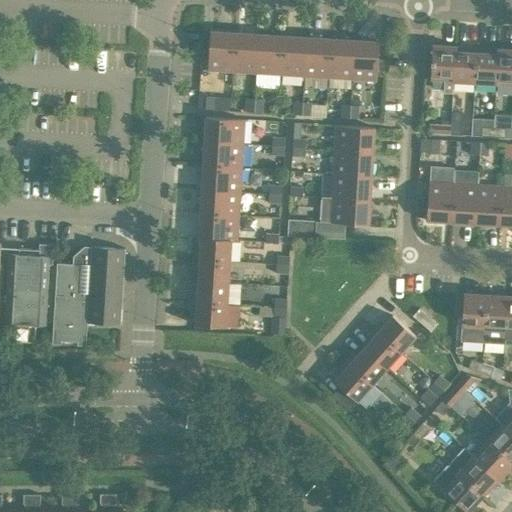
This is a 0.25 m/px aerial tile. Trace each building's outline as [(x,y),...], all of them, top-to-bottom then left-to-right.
[(207,70),(232,72),(235,33),(210,31),(207,70)] [(258,34),(235,33),(232,72),(256,73),(258,34)] [(282,36),(258,34),(256,73),(280,75),(282,36)] [(306,37),(282,36),(280,75),(304,76),(306,37)] [(330,39),(306,37),(304,76),(328,78),(330,39)] [(354,40),(330,39),(328,78),(352,79),(354,40)] [(379,42),(354,40),(352,79),(376,81),(379,42)] [(452,81),(453,82),(455,46),(432,45),(430,80),(443,81),(442,93),(451,93),(452,81)] [(453,82),(475,83),(477,48),(455,46),(453,82)] [(475,83),(496,84),(499,49),(477,48),(475,83)] [(496,84),(511,85),(511,49),(499,49),(496,84)] [(205,109),(214,110),(214,97),(206,96),(205,109)] [(254,112),(254,99),(246,99),(245,112),(254,112)] [(254,99),(254,112),(262,113),(263,100),(254,99)] [(301,115),(302,102),(294,102),(293,115),(301,115)] [(302,102),(301,115),(310,116),(311,103),(302,102)] [(349,118),(350,105),(341,105),(341,117),(349,118)] [(350,105),(349,118),(358,119),(359,106),(350,105)] [(451,125),(450,134),(462,135),(463,113),(450,113),(450,125),(451,125)] [(204,141),(243,143),(244,120),(205,117),(204,141)] [(292,147),(305,148),(306,139),(300,139),(301,123),(294,123),(293,139),(292,147)] [(450,125),(438,124),(429,124),(428,133),(450,134),(451,125),(450,125)] [(334,150),(373,152),(374,128),(335,125),(334,150)] [(493,137),(494,128),(481,127),(481,136),(493,137)] [(494,128),(493,137),(505,138),(505,128),(494,128)] [(272,146),(284,147),(285,138),(272,137),(272,146)] [(439,152),(440,140),(420,139),(419,152),(439,152)] [(241,166),(243,143),(204,141),(202,164),(241,166)] [(479,155),(480,142),(471,142),(470,154),(479,155)] [(480,142),(479,155),(487,156),(488,143),(480,142)] [(284,147),(272,146),(271,154),(284,155),(284,147)] [(305,148),(292,147),(292,156),(305,157),(305,148)] [(371,176),(373,152),(334,150),(332,174),(371,176)] [(240,189),(241,166),(202,164),(201,187),(240,189)] [(370,200),(371,176),(332,174),(331,197),(331,198),(370,200)] [(426,221),(451,222),(453,183),(429,182),(426,221)] [(477,184),(453,183),(451,222),(475,224),(477,184)] [(475,224),(499,225),(501,186),(477,184),(475,224)] [(268,194),(281,195),(282,186),(269,185),(268,194)] [(499,225),(511,225),(511,186),(501,186),(499,225)] [(201,187),(200,209),(239,212),(240,189),(201,187)] [(290,187),(289,195),(302,196),(303,187),(290,187)] [(281,195),(268,194),(268,202),(281,203),(281,195)] [(331,198),(331,197),(321,196),(320,222),(368,225),(370,200),(331,198)] [(200,209),(198,232),(237,235),(239,212),(200,209)] [(287,236),(291,236),(315,237),(316,221),(288,219),(287,236)] [(194,248),(194,255),(230,257),(231,240),(237,241),(237,235),(198,232),(198,238),(200,238),(199,249),(194,248)] [(278,243),(279,234),(266,233),(265,242),(278,243)] [(39,244),(39,249),(18,248),(18,254),(14,254),(8,259),(4,317),(10,323),(14,323),(13,341),(35,342),(36,325),(46,325),(49,264),(52,265),(54,245),(39,244)] [(125,248),(91,246),(90,251),(87,251),(79,258),(79,264),(56,263),(51,344),(61,344),(61,341),(77,342),(77,345),(86,346),(87,322),(100,323),(100,319),(108,320),(108,323),(120,324),(125,248)] [(198,270),(198,278),(229,280),(230,257),(194,255),(193,270),(198,270)] [(276,264),(289,265),(289,256),(277,256),(276,264)] [(289,265),(276,264),(276,273),(288,274),(289,265)] [(192,291),(191,301),(227,303),(229,280),(198,278),(197,292),(192,291)] [(461,340),(484,342),(487,295),(463,293),(461,328),(461,340)] [(509,296),(487,295),(484,342),(506,343),(509,296)] [(273,307),(286,308),(287,300),(274,299),(273,307)] [(226,327),(227,303),(191,301),(190,313),(195,313),(195,325),(226,327)] [(286,308),(273,307),(273,316),(286,317),(286,308)] [(419,308),(413,316),(431,331),(437,324),(419,308)] [(381,320),(374,328),(401,352),(416,336),(392,315),(385,323),(381,320)] [(370,340),(363,348),(386,368),(401,352),(374,328),(366,336),(370,340)] [(345,360),(344,361),(351,368),(371,385),(386,368),(363,348),(356,356),(352,352),(345,360)] [(479,372),(482,363),(471,359),(468,368),(479,372)] [(351,368),(344,361),(338,368),(342,372),(334,380),(340,386),(331,395),(349,411),(357,402),(366,410),(380,394),(371,385),(351,368)] [(482,363),(479,372),(490,376),(493,367),(482,363)] [(457,383),(465,391),(466,390),(469,392),(480,379),(465,374),(457,383)] [(434,381),(443,390),(449,384),(439,375),(434,381)] [(443,390),(434,381),(428,388),(437,396),(443,390)] [(450,406),(458,397),(459,398),(465,391),(457,383),(443,399),(450,406)] [(511,390),(511,400),(506,407),(496,418),(502,424),(511,433),(511,389),(508,389),(511,390)] [(450,406),(443,399),(435,409),(442,415),(450,406)] [(404,415),(414,423),(420,416),(411,407),(404,415)] [(414,423),(404,415),(393,427),(402,436),(408,429),(409,429),(414,423)] [(414,432),(421,438),(429,429),(422,423),(414,432)] [(511,463),(511,433),(502,424),(487,440),(511,463)] [(421,438),(414,432),(406,441),(413,447),(421,438)] [(498,480),(511,464),(511,463),(487,440),(473,456),(472,456),(498,480)] [(484,496),(498,480),(472,456),(473,456),(464,447),(449,464),(484,496)] [(467,511),(468,511),(484,496),(449,464),(433,480),(467,511)] [(32,506),(31,494),(23,494),(23,504),(25,506),(32,506)] [(31,494),(32,506),(37,506),(40,504),(40,494),(31,494)] [(70,506),(70,494),(61,494),(61,504),(64,506),(70,506)] [(70,494),(70,506),(76,506),(78,503),(78,494),(70,494)] [(108,506),(108,494),(99,494),(100,503),(102,506),(108,506)] [(108,494),(108,506),(114,506),(117,503),(117,494),(108,494)]
